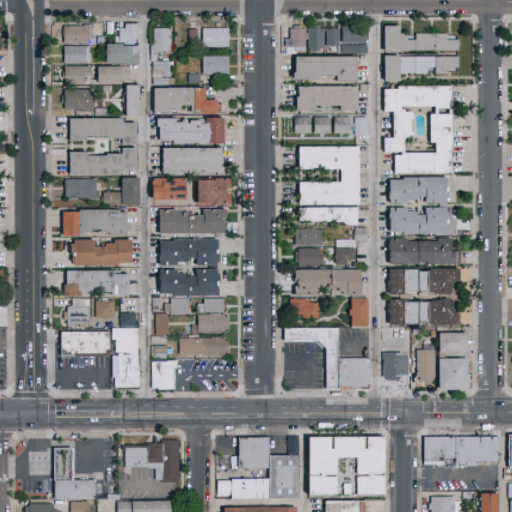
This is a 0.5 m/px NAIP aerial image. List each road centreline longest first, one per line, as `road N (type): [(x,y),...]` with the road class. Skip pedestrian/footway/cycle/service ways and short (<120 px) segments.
road 1 (residential): [(492,413),(492,0)]
road 2 (residential): [(261,404),(261,0)]
road 3 (residential): [(32,3),(379,0)]
road 4 (secondary): [(116,415),(149,425),(376,424),(405,413)]
road 5 (secondary): [(32,344),(32,114)]
road 6 (secondary): [(405,413),(377,404),(261,404)]
